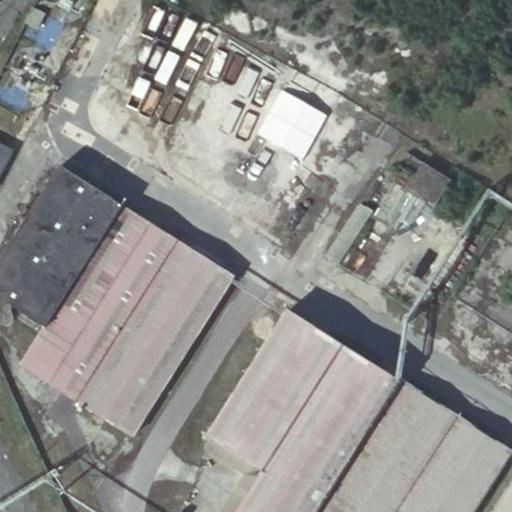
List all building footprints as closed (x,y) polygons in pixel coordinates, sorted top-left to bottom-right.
[(45,11),(32,6),(24,23),(36,29),(45,11)] [(0,176),(14,149),(0,141),(0,176)] [(23,365),(133,435),(235,276),(60,164),(0,260),(0,293),(48,324),(23,365)] [(407,195),(438,212),(454,182),(423,165),(407,195)] [(237,511),(474,511),(511,453),(511,450),(289,309),(209,435),(264,468),(237,511)]
